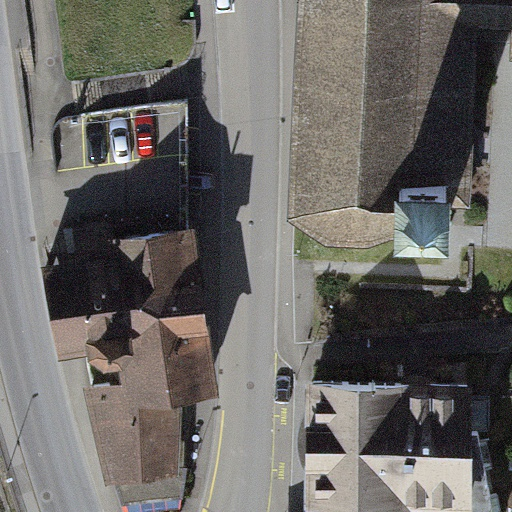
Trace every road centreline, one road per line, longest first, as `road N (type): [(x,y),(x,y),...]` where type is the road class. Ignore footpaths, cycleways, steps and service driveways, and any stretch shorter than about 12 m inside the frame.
road 1 (residential): [(233,511),(245,405),(244,0)]
road 2 (tertiary): [(72,511),(13,287),(0,196)]
